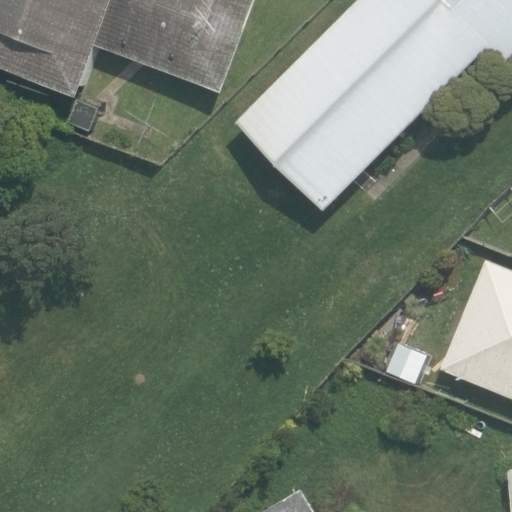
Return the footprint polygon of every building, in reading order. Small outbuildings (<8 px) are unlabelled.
[(97,43),(111,0),(0,0),(0,64),(80,92),(97,43)] [(111,0),(97,43),(220,86),(250,0),(111,0)] [(511,0),(367,0),(241,126),(329,216),(492,53),(509,69),(511,66),(511,0)] [(511,268),(490,260),(446,381),(511,405),(511,268)] [(326,511),(313,489),(273,511),(326,511)]
